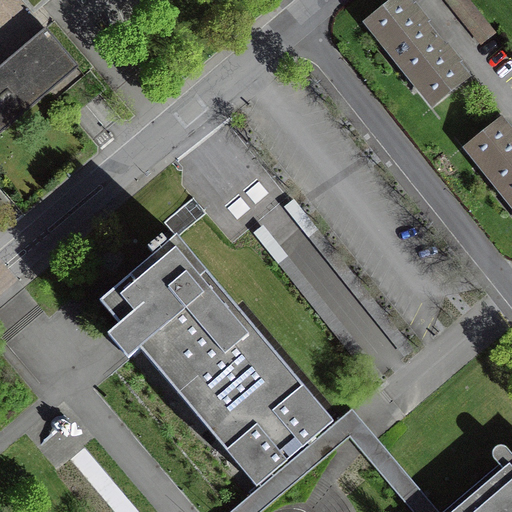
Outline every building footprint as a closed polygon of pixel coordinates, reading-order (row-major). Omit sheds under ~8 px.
[(405,59),(434,36),(404,0),(397,0),(369,23),(381,38),(385,35),(405,59)] [(447,0),(460,15),(472,6),(467,0),(447,0)] [(482,43),(494,33),(472,6),(460,15),(482,43)] [(0,132),(78,67),(45,29),(0,66),(0,132)] [(433,103),(465,76),(434,36),(405,59),(424,84),(420,87),(433,103)] [(504,184),(511,178),(511,134),(501,121),(468,148),(481,163),(485,160),(504,184)] [(256,487),(334,421),(170,229),(148,248),(154,256),(100,302),(119,325),(108,335),(122,352),(128,359),(134,354),(139,349),(228,454),(256,487)] [(251,507),(243,511),(274,511),(355,444),(414,511),(489,511),(503,500),(496,493),(511,480),(508,474),(503,469),(454,511),(444,511),(368,424),(360,415),(262,495),(256,487),(228,454),(139,349),(134,354),(128,359),(251,507)] [(494,458),(495,459),(503,469),(508,474),(511,480),(496,493),(503,500),(489,511),(511,511),(511,453),(507,448),(506,447),(505,446),(504,446),(503,445),(502,445),(500,445),(499,445),(498,446),(497,446),(495,447),(495,448),(494,449),(493,450),(493,452),(493,453),(493,454),(493,456),(493,457),(494,458)]
